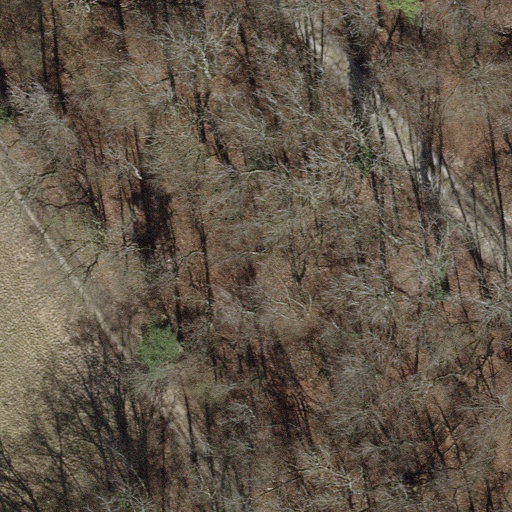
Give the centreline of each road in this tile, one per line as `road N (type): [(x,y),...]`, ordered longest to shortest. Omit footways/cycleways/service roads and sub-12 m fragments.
road 1 (track): [(0,221),(187,511)]
road 2 (track): [(281,0),(401,145),(511,255)]
